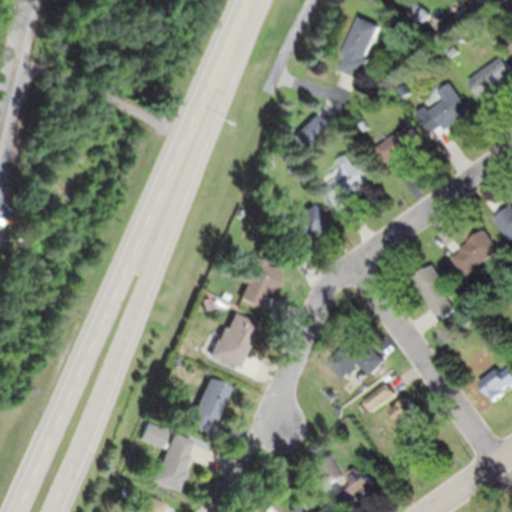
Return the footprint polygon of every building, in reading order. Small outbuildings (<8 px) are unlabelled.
[(425,28),(408,15),(419,1),(436,14),(425,28)] [(360,76),(346,70),(344,69),(351,54),(346,51),(363,15),(384,25),(369,57),(373,59),(364,78),(360,76)] [(487,97),(486,97),(473,79),(507,55),(511,61),(511,78),(509,81),(511,83),(496,94),(496,95),(494,92),(487,97)] [(409,96),(402,86),(413,79),(419,89),(409,96)] [(439,130),(438,131),(426,115),(449,98),(444,90),(455,82),(476,110),(450,128),(449,129),(446,125),(439,130)] [(324,122),(325,124),(301,146),(290,134),(314,111),(315,113),(324,122)] [(276,130),(273,125),(283,119),(286,124),(276,130)] [(367,131),(361,124),(368,119),(373,127),(367,131)] [(394,162),(393,163),(381,146),(414,123),(430,144),(414,156),(412,153),(403,159),(401,157),(400,158),(394,162)] [(340,204),(332,209),(320,192),(347,173),(340,162),(351,154),(359,164),(365,160),(381,181),(365,192),(364,190),(354,197),(353,195),(340,204)] [(301,170),(294,162),(301,157),(307,165),(301,170)] [(288,172),(285,166),(290,162),(294,168),(288,172)] [(282,246),(280,248),(263,225),(280,213),(285,219),(309,202),(325,224),(313,232),(311,230),(296,241),(294,238),(293,239),(282,246)] [(511,206),(511,205),(511,235),(498,216),(499,215),(511,206)] [(458,256),(466,251),(465,249),(474,242),(473,239),(489,228),(503,248),(480,265),(483,270),(472,278),(457,258),(458,256)] [(259,292),(255,303),(255,304),(236,297),(242,281),(229,276),(234,262),(244,266),(249,254),(263,260),(262,263),(275,269),(266,293),(260,290),(259,292)] [(442,318),(435,307),(433,305),(434,304),(425,290),(426,289),(418,277),(437,263),(456,290),(450,294),(460,309),(444,321),(442,318)] [(201,303),(198,297),(205,294),(208,300),(201,303)] [(244,345),(241,351),(234,367),(233,366),(205,353),(208,346),(212,338),(213,339),(219,326),(223,328),(231,311),(255,321),(244,345)] [(351,342),(356,337),(361,341),(370,350),(375,345),(377,347),(387,356),(390,359),(376,374),(363,362),(359,367),(361,369),(355,375),(353,373),(348,378),(332,363),(351,342)] [(511,383),(506,388),(509,391),(499,400),(483,381),(502,366),(506,371),(511,365),(511,383)] [(202,428),(201,429),(183,421),(190,404),(191,404),(204,377),(226,386),(212,418),(207,416),(202,428)] [(399,391),(401,394),(377,412),(367,399),(391,380),(392,383),(399,391)] [(408,427),(395,409),(413,396),(425,412),(417,418),(418,420),(408,427)] [(157,446),(136,437),(143,420),(164,429),(157,446)] [(185,455),(178,470),(182,471),(174,490),(150,479),(170,431),(189,439),(188,441),(183,453),(185,454),(185,455)] [(330,445),(327,441),(336,434),(339,438),(330,445)] [(334,480),(333,481),(320,462),(332,453),(345,473),(341,475),(334,480)] [(361,496),(351,480),(354,478),(351,472),(360,466),(364,472),(369,468),(380,484),(373,488),(375,491),(368,495),(367,493),(361,496)] [(135,511),(143,494),(161,501),(160,503),(156,511),(135,511)] [(312,511),(326,501),(333,511),(312,511)] [(302,511),(289,511),(287,508),(296,502),(302,511)]
